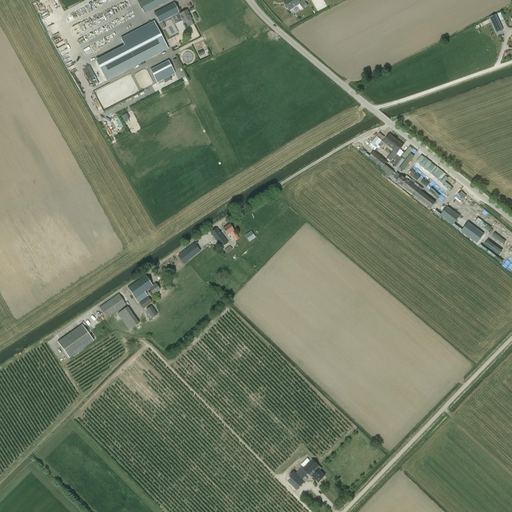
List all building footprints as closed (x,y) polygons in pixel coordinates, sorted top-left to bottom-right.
[(138,0),(145,13),(170,0),(138,0)] [(288,0),(287,0),(284,3),(285,5),(285,6),(286,8),(288,8),(289,10),(299,3),(303,8),(307,5),(305,1),(306,0),(298,0),(299,0),(298,0),(289,0),(288,0)] [(174,3),(154,13),(159,23),(171,17),(175,24),(182,20),(184,24),(192,19),(187,10),(179,14),(174,3)] [(492,16),(489,18),(496,33),(502,30),(495,15),(492,16)] [(125,47),(97,62),(106,81),(168,49),(153,21),(121,38),(125,47)] [(176,59),(173,61),(177,70),(181,68),(176,59)] [(168,61),(150,70),(157,83),(175,73),(168,61)] [(383,142),(390,148),(397,140),(390,134),(383,142)] [(376,136),(369,146),(374,150),(382,141),(376,136)] [(394,150),(387,159),(390,162),(392,159),(394,160),(395,159),(397,160),(394,164),(396,166),(402,159),(400,157),(403,152),(400,150),(403,145),(397,140),(390,148),(394,150)] [(400,168),(404,171),(415,156),(413,154),(416,150),(410,146),(403,156),(406,159),(400,168)] [(373,151),(368,158),(381,168),(381,169),(390,176),(392,173),(393,172),(384,164),(386,162),(373,151)] [(416,162),(441,180),(447,173),(422,155),(416,162)] [(413,168),(409,172),(417,181),(421,177),(413,168)] [(397,173),(393,177),(397,181),(396,181),(415,196),(420,190),(401,175),(401,176),(397,173)] [(454,188),(446,181),(449,178),(447,176),(441,182),(451,192),(454,188)] [(421,182),(427,187),(430,183),(424,178),(421,182)] [(433,188),(430,191),(438,198),(440,195),(433,188)] [(465,199),(468,196),(463,191),(459,195),(465,199)] [(460,216),(447,207),(440,216),(453,225),(460,216)] [(478,218),(476,221),(485,227),(487,224),(478,218)] [(468,222),(461,231),(477,243),(484,234),(468,222)] [(234,230),(234,231),(229,224),(222,229),(226,235),(230,233),(235,241),(239,238),(234,230)] [(216,228),(210,233),(221,247),(227,243),(216,228)] [(252,232),(247,235),(250,240),(255,237),(252,232)] [(490,240),(486,244),(499,254),(502,250),(490,240)] [(184,264),(200,251),(194,243),(177,256),(184,264)] [(156,284),(152,286),(145,276),(127,288),(135,298),(138,303),(147,296),(145,292),(149,289),(150,290),(148,292),(151,296),(160,290),(156,284)] [(126,304),(118,294),(99,308),(106,318),(126,304)] [(152,302),(148,297),(139,304),(143,309),(152,302)] [(127,307),(117,314),(129,330),(139,323),(127,307)] [(151,307),(146,310),(152,318),(157,315),(151,307)] [(94,341),(82,324),(57,342),(69,358),(94,341)] [(291,478),(288,482),(296,490),(305,482),(302,479),(308,473),(312,477),(313,476),(316,479),(317,478),(320,481),(325,476),(319,471),(322,468),(312,459),(303,468),(302,467),(296,473),(296,474),(293,471),(289,476),(291,478)]
